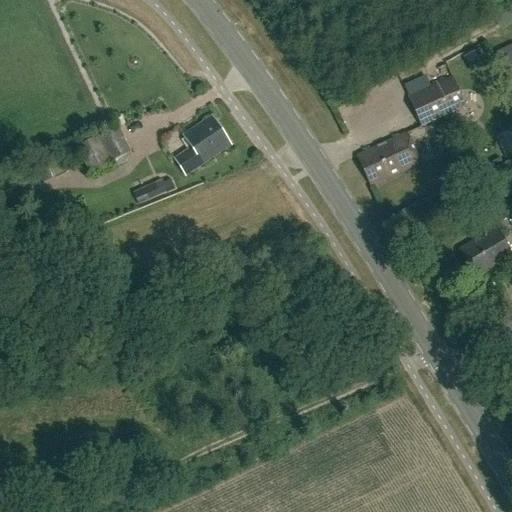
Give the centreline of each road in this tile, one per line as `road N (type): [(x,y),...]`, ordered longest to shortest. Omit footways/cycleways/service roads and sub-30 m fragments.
road 1 (primary): [(442,366),(253,70),(196,0)]
road 2 (track): [(407,367),(220,442),(86,511)]
road 3 (primary): [(511,480),(442,366)]
